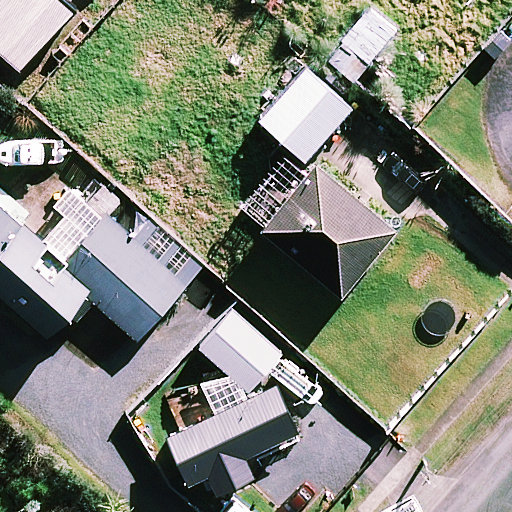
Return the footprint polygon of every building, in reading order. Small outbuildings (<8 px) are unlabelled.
[(396,32),(369,10),(341,47),(367,68),(396,32)] [(351,114),(305,73),(259,125),(305,165),(351,114)] [(395,237),(315,169),(261,234),(341,302),(395,237)] [(98,177),(80,196),(39,241),(0,204),(0,298),(49,344),(90,300),(137,343),(202,272),(98,177)] [(298,436),(276,389),(168,441),(191,488),(209,479),(219,501),(256,483),(245,462),(298,436)]
